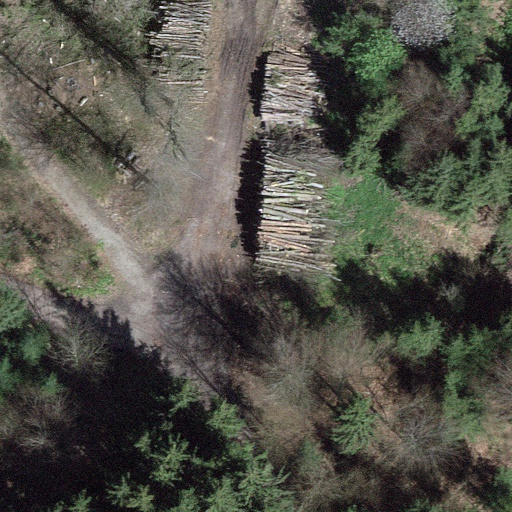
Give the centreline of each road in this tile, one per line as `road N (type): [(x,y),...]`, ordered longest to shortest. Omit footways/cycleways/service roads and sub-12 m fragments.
road 1 (track): [(0,298),(170,367),(294,511)]
road 2 (track): [(0,200),(170,367)]
